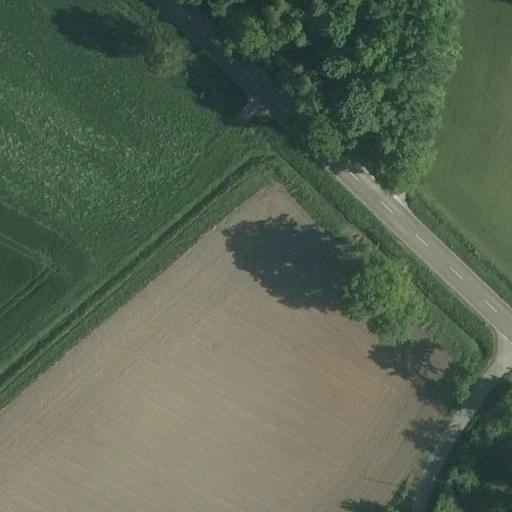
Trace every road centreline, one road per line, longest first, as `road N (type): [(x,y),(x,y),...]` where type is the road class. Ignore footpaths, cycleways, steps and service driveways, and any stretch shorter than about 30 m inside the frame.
road 1 (tertiary): [(511,332),(165,0)]
road 2 (track): [(389,215),(419,151),(439,0)]
road 3 (unclassified): [(425,511),(449,445),(511,366)]
